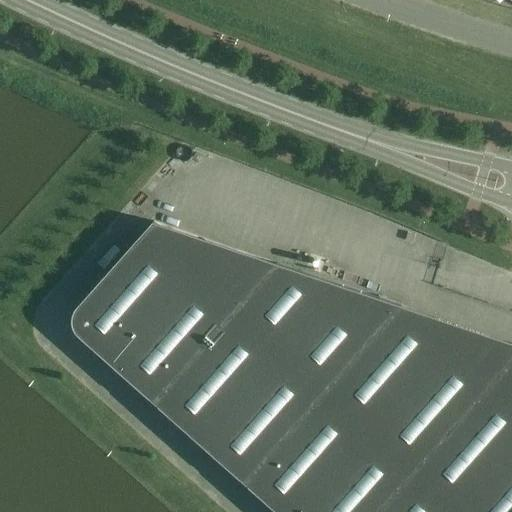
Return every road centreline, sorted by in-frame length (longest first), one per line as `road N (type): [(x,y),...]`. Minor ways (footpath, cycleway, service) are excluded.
road 1 (secondary): [(358,138),(22,0)]
road 2 (secondary): [(358,138),(511,204)]
road 3 (secondary): [(511,171),(358,138)]
road 4 (unclassified): [(384,0),(511,43)]
